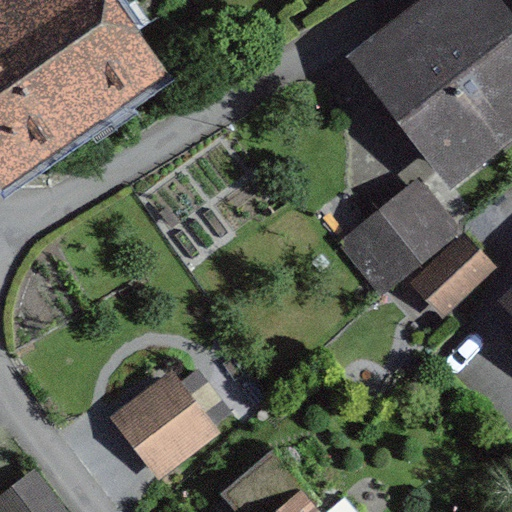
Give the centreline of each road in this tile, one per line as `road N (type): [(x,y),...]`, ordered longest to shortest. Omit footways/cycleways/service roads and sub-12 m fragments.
road 1 (residential): [(0,228),(384,0)]
road 2 (residential): [(0,365),(36,442),(94,511)]
